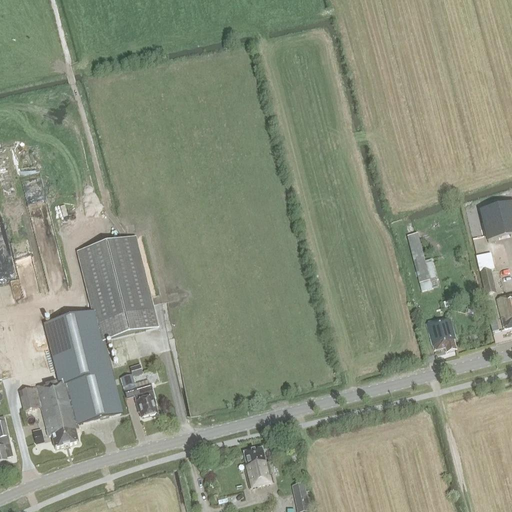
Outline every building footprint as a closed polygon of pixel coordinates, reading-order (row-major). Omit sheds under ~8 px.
[(479,255),(504,249),(495,214),(470,220),(479,255)] [(412,251),(424,251),(423,235),(411,235),(412,251)] [(79,254),(94,313),(101,343),(157,330),(134,240),(79,254)] [(442,287),(434,258),(422,261),(424,270),(418,271),(424,291),(442,287)] [(496,294),(491,271),(480,274),(485,297),(496,294)] [(511,297),(497,301),(504,331),(511,329),(511,297)] [(111,383),(101,343),(94,313),(45,325),(60,383),(66,382),(77,379),(78,379),(87,414),(89,423),(120,416),(112,385),(113,385),(113,382),(111,383)] [(456,351),(453,340),(455,340),(449,320),(427,325),(434,352),(445,349),(446,354),(456,351)] [(143,375),(140,366),(130,369),(132,377),(133,379),(143,375)] [(134,395),(136,403),(137,408),(138,408),(141,419),(157,414),(154,406),(155,406),(153,399),(154,399),(150,386),(136,390),(132,377),(121,380),(125,393),(127,400),(127,399),(126,397),(134,395)] [(77,379),(66,382),(60,383),(36,389),(41,408),(48,438),(52,438),(55,450),(78,445),(75,432),(79,431),(77,426),(89,423),(87,414),(78,379),(77,379)] [(37,409),(41,408),(36,389),(32,390),(19,393),(24,413),(37,409)] [(0,423),(0,439),(8,437),(5,423),(0,423)] [(35,440),(36,446),(44,444),(42,438),(35,440)] [(0,463),(7,462),(6,460),(12,458),(10,447),(8,439),(7,439),(0,440),(0,463)] [(265,463),(262,450),(243,454),(246,465),(243,466),(249,491),(273,485),(268,463),(265,463)] [(312,511),(313,511),(308,493),(293,496),(296,511),(312,511)]
